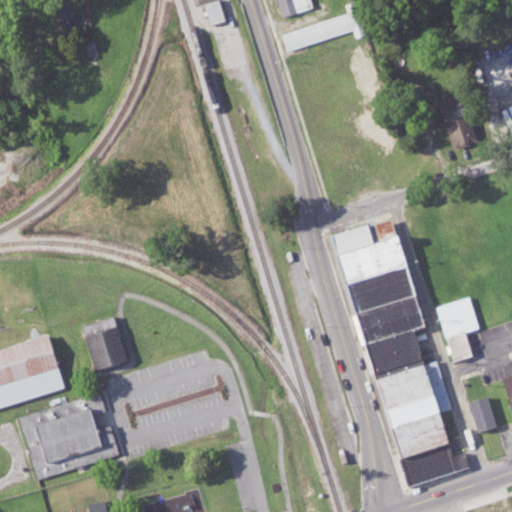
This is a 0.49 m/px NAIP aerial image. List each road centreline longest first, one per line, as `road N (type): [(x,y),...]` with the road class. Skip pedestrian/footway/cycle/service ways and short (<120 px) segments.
road 1 (residential): [(378,511),(366,410),(249,0)]
road 2 (residential): [(309,225),(511,159)]
road 3 (residential): [(394,511),(511,474)]
